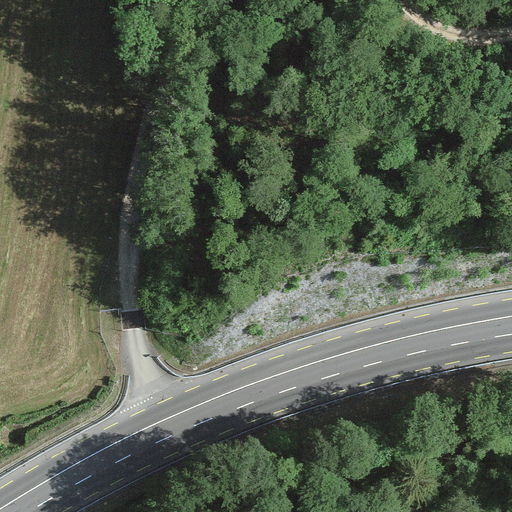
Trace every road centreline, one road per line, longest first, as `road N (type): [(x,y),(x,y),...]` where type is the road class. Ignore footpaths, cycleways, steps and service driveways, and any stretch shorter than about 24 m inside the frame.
road 1 (primary): [(511,329),(288,380),(118,453),(17,511)]
road 2 (track): [(166,430),(139,350),(130,223),(151,114),(187,0)]
road 3 (track): [(404,0),(423,24),(488,42),(511,36)]
